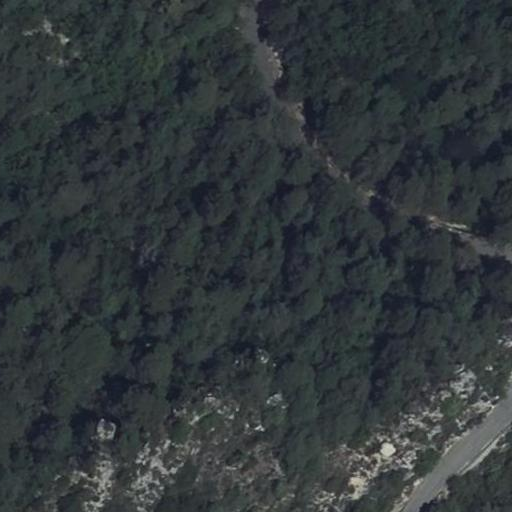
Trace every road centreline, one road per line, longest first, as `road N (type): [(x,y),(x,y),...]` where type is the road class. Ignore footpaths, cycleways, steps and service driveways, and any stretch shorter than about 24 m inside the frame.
road 1 (tertiary): [(511,257),(462,251),(360,209),(336,187),(284,106),(262,50),(262,0)]
road 2 (tertiary): [(410,511),(511,405)]
